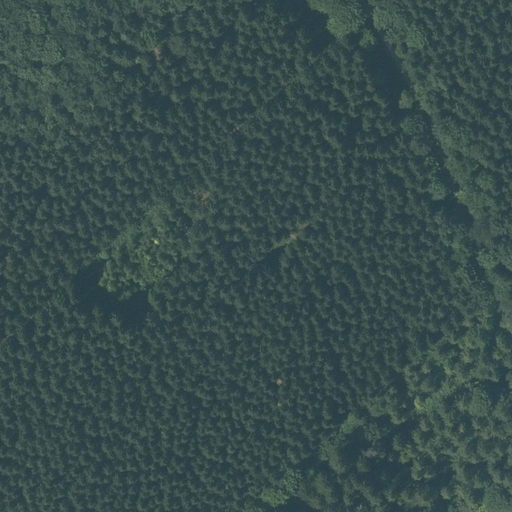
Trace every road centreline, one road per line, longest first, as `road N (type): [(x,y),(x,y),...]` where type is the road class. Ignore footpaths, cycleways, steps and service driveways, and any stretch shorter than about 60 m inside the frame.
road 1 (track): [(391,511),(361,402),(284,205),(235,125),(0,339)]
road 2 (track): [(511,333),(405,75),(358,0)]
